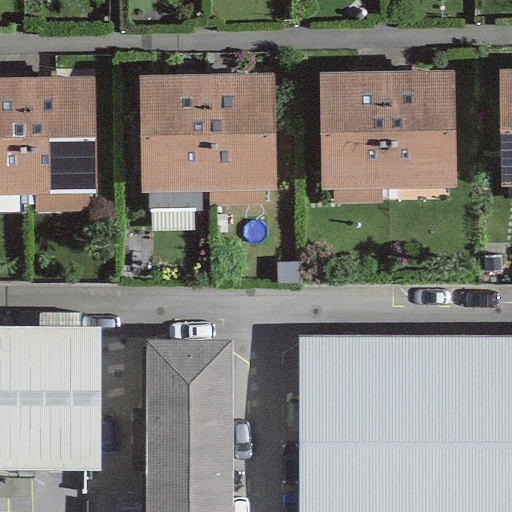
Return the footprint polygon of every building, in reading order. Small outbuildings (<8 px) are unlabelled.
[(511,185),(511,69),(498,69),(500,186),(511,185)] [(386,74),(387,191),(455,190),(454,73),(386,74)] [(387,191),(386,74),(318,75),(320,192),(387,191)] [(205,77),(207,193),(275,192),(273,76),(205,77)] [(24,78),(25,195),(93,194),(91,77),(24,78)] [(207,193),(205,77),(138,78),(140,194),(207,193)] [(0,195),(25,195),(24,78),(0,78),(0,195)] [(100,328),(0,327),(0,469),(99,470),(100,328)] [(511,511),(511,338),(297,339),(297,511),(511,511)] [(230,511),(230,342),(144,342),(145,511),(230,511)]
